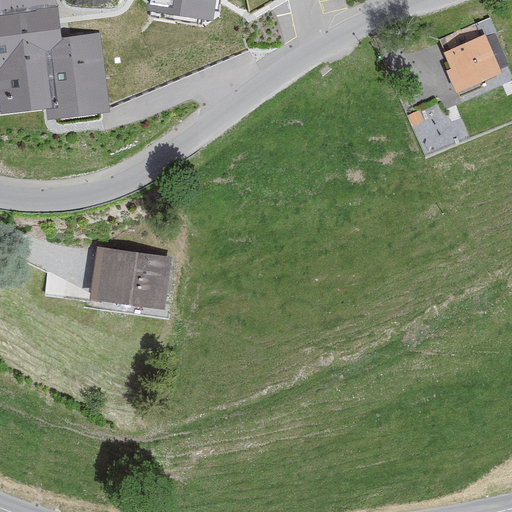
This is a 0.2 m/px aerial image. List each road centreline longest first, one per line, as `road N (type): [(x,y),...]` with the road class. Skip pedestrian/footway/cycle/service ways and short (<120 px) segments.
road 1 (secondary): [(0,506),(511,511)]
road 2 (unclassified): [(0,194),(84,194),(133,177),(330,39),(421,0)]
road 3 (track): [(511,282),(352,372),(205,426),(139,433)]
